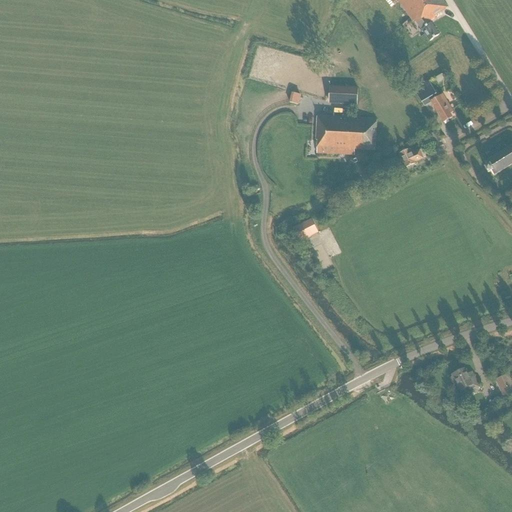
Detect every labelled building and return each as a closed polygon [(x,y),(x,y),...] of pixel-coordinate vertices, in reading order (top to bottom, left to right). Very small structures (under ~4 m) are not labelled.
[(448,7),(442,0),(397,0),(413,22),(414,21),(430,42),(439,35),(431,24),(429,21),(448,7)] [(429,82),(415,90),(424,106),(431,102),(435,110),(443,123),(452,118),(450,114),(453,113),(443,95),(438,98),(429,82)] [(328,88),(328,103),(356,105),(356,90),(328,88)] [(295,103),(304,106),(308,96),(298,92),(295,103)] [(375,151),(377,120),(317,116),(316,141),(317,141),(317,153),(354,155),(355,150),(375,151)] [(434,150),(444,145),(436,132),(430,135),(434,143),(431,145),(434,150)] [(511,165),(511,146),(485,163),(485,164),(488,167),(485,169),(488,174),(491,172),(493,176),(495,175),(511,165)] [(415,163),(423,159),(420,151),(412,154),(409,149),(399,154),(405,168),(416,164),(415,163)] [(311,219),(293,229),(300,242),(318,233),(311,219)] [(467,375),(464,369),(452,376),(453,377),(450,379),(454,386),(456,385),(460,392),(468,388),(470,393),(480,388),(474,375),(471,376),(470,374),(467,375)] [(511,391),(511,383),(507,374),(495,380),(503,396),(511,391)]
